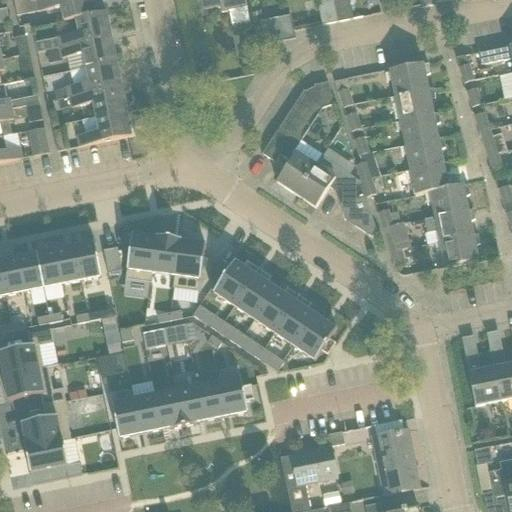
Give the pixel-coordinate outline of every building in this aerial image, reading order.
[(64,24),(75,21),(94,18),(94,17),(90,0),(48,0),(14,7),(16,17),(60,8),(64,24)] [(244,0),(199,0),(202,12),(220,8),(221,14),(228,13),(231,27),(249,23),(244,0)] [(337,24),(331,0),(316,0),(322,27),(337,24)] [(348,0),(331,0),(337,24),(353,21),(348,0)] [(418,0),(420,7),(420,10),(436,7),(435,5),(434,0),(418,0)] [(46,52),(59,50),(111,39),(106,14),(94,17),(94,18),(75,21),(78,35),(57,40),(57,44),(42,47),(43,53),(46,52)] [(16,39),(19,59),(30,57),(26,38),(16,39)] [(82,56),(85,70),(116,64),(111,39),(59,50),(60,59),(61,60),(82,56)] [(59,50),(46,52),(48,61),(60,59),(59,50)] [(30,57),(19,59),(24,82),(34,80),(30,57)] [(55,92),(57,102),(104,92),(121,89),(116,64),(85,70),(88,85),(67,89),(55,92)] [(428,91),(425,78),(430,75),(428,65),(423,66),(389,73),(389,74),(385,75),(386,84),(391,83),(394,98),(428,92),(428,91)] [(459,69),(464,85),(473,82),(468,66),(459,69)] [(314,87),(314,89),(315,88),(322,110),(335,106),(328,84),(314,87)] [(303,92),(296,104),(317,118),(322,110),(315,88),(314,89),(305,93),(303,92)] [(92,105),(95,119),(126,113),(121,89),(104,92),(57,102),(59,112),(92,105)] [(433,116),(430,102),(435,100),(433,90),(428,91),(428,92),(394,98),(390,99),(391,108),(396,107),(399,123),(433,116)] [(467,94),(472,110),(481,106),(476,90),(467,94)] [(338,94),(343,110),(353,107),(347,91),(338,94)] [(0,113),(11,112),(9,101),(0,102),(0,113)] [(296,104),(289,114),(310,128),(317,118),(296,104)] [(42,122),(39,105),(26,107),(29,124),(42,122)] [(0,113),(0,139),(4,139),(4,138),(11,137),(8,122),(13,121),(11,112),(0,113)] [(126,113),(95,119),(98,134),(77,138),(79,149),(131,138),(126,113)] [(289,114),(282,125),(303,139),(310,128),(289,114)] [(346,118),(351,134),(360,131),(355,115),(346,118)] [(438,141),(435,127),(440,125),(438,115),(433,116),(399,123),(399,124),(395,124),(396,133),(401,132),(404,148),(438,141)] [(474,118),(480,134),(489,131),(484,115),(474,118)] [(282,125),(275,135),(296,149),(301,142),(303,139),(282,125)] [(53,133),(57,153),(67,152),(62,131),(53,133)] [(276,184),(296,197),(316,168),(322,158),(323,157),(301,142),(296,149),(275,135),(261,156),(275,165),(280,156),(290,163),(276,184)] [(4,139),(0,139),(0,165),(21,161),(19,150),(7,153),(4,139)] [(31,142),(34,158),(48,155),(45,139),(31,142)] [(368,155),(363,139),(354,142),(359,158),(368,155)] [(482,142),(487,158),(497,155),(492,139),(482,142)] [(443,165),(440,152),(445,149),(443,140),(438,141),(404,148),(399,149),(401,158),(406,157),(409,172),(443,166),(443,165)] [(497,155),(487,158),(492,174),(502,171),(497,155)] [(316,168),(296,197),(315,210),(329,189),(335,193),(344,222),(352,219),(355,228),(354,228),(371,239),(376,232),(360,185),(322,158),(316,168)] [(356,168),(361,183),(371,181),(365,164),(356,168)] [(448,190),(445,177),(450,174),(448,165),(448,164),(443,165),(443,166),(409,172),(404,173),(406,183),(411,182),(414,198),(424,196),(429,195),(429,194),(448,191),(448,190)] [(371,181),(361,183),(366,199),(376,196),(371,181)] [(467,212),(465,199),(470,197),(468,187),(463,188),(463,187),(448,190),(448,191),(429,194),(429,195),(424,196),(426,205),(431,204),(434,220),(468,213),(467,212)] [(498,191),(503,207),(511,204),(511,201),(508,188),(498,191)] [(473,237),(470,224),(475,221),(473,211),(467,212),(468,213),(434,220),(424,222),(427,235),(437,233),(439,244),(473,238),(473,237)] [(378,215),(383,231),(393,228),(389,216),(388,215),(387,212),(378,215)] [(397,212),(388,215),(389,216),(393,228),(401,226),(397,212)] [(391,255),(400,252),(410,249),(403,226),(401,226),(393,228),(383,231),(391,255)] [(131,236),(125,281),(151,285),(152,276),(151,275),(156,240),(155,240),(133,237),(133,236),(131,236)] [(478,263),(475,248),(480,246),(478,236),(473,237),(473,238),(439,244),(439,245),(434,246),(436,255),(441,254),(444,270),(478,263)] [(156,240),(151,275),(152,276),(174,278),(175,278),(180,243),(181,243),(181,242),(155,238),(155,240),(156,240)] [(174,278),(173,290),(198,294),(205,246),(204,246),(203,246),(181,243),(180,243),(175,278),(174,278)] [(94,244),(74,248),(81,283),(101,279),(94,244)] [(74,248),(55,252),(62,287),(81,283),(74,248)] [(116,250),(103,253),(108,275),(121,272),(116,250)] [(55,252),(36,255),(43,291),(62,287),(55,252)] [(400,252),(391,255),(396,271),(406,268),(400,252)] [(36,255),(18,259),(25,294),(43,291),(36,255)] [(18,259),(0,262),(0,268),(6,298),(25,294),(18,259)] [(243,269),(234,263),(212,295),(234,309),(259,272),(247,264),(243,269)] [(275,291),(267,286),(271,280),(259,272),(234,309),(253,323),(275,291)] [(283,296),(275,291),(253,323),(273,336),(299,299),(286,291),(283,296)] [(315,318),(307,313),(311,307),(299,299),(273,336),(293,350),(315,318)] [(199,323),(206,313),(199,308),(193,318),(199,323)] [(182,321),(181,313),(169,316),(170,324),(182,321)] [(206,327),(213,317),(206,313),(199,323),(206,327)] [(100,314),(88,316),(89,324),(101,322),(100,314)] [(61,316),(49,318),(50,326),(62,323),(61,316)] [(88,316),(76,319),(77,326),(89,324),(88,316)] [(170,324),(169,316),(157,318),(159,326),(170,324)] [(49,318),(37,320),(38,328),(50,326),(49,318)] [(314,364),(321,355),(326,358),(334,346),(329,343),(336,332),(315,318),(293,350),(314,364)] [(113,319),(101,322),(104,334),(116,331),(113,319)] [(217,335),(224,325),(217,320),(210,330),(217,335)] [(23,323),(11,325),(13,333),(25,331),(23,323)] [(11,325),(0,327),(0,332),(1,335),(13,333),(11,325)] [(224,339),(230,329),(224,325),(217,335),(224,339)] [(192,326),(185,327),(188,343),(196,342),(192,326)] [(185,327),(168,330),(171,347),(188,343),(185,327)] [(30,348),(0,354),(0,363),(3,379),(43,371),(43,370),(38,348),(53,345),(51,332),(27,336),(30,348)] [(131,332),(119,334),(121,342),(133,339),(131,332)] [(235,346),(241,337),(235,332),(228,342),(235,346)] [(241,351),(248,341),(241,337),(235,346),(241,351)] [(221,345),(211,338),(207,345),(217,352),(221,345)] [(252,359),(259,349),(253,344),(246,354),(252,359)] [(259,363),(266,353),(259,349),(252,359),(259,363)] [(493,370),(500,404),(511,401),(511,366),(505,368),(502,352),(490,354),(493,370)] [(270,371),(277,361),(270,356),(264,366),(270,371)] [(500,404),(493,370),(481,373),(477,357),(465,359),(468,375),(475,409),(500,404)] [(109,358),(96,360),(100,378),(112,376),(109,358)] [(277,375),(283,365),(277,361),(270,371),(277,375)] [(43,371),(3,379),(8,402),(8,404),(40,397),(42,409),(65,404),(63,391),(52,393),(48,369),(43,370),(43,371)] [(247,415),(245,403),(253,402),(250,389),(242,390),(240,379),(218,384),(225,419),(247,415)] [(197,388),(204,423),(225,419),(218,384),(197,388)] [(196,425),(204,423),(197,388),(176,392),(183,429),(197,426),(196,425)] [(154,397),(162,432),(169,430),(170,432),(183,429),(176,392),(154,397)] [(85,393),(69,396),(70,403),(86,400),(85,393)] [(133,401),(141,436),(162,432),(154,397),(133,401)] [(133,401),(111,406),(118,441),(141,436),(133,401)] [(44,421),(20,426),(21,427),(25,449),(26,449),(62,442),(63,444),(71,442),(66,418),(68,417),(65,404),(42,409),(44,421)] [(372,439),(384,498),(419,491),(407,432),(372,439)] [(109,433),(98,435),(100,447),(112,445),(109,433)] [(344,447),(341,434),(327,437),(329,450),(331,450),(344,447)] [(25,449),(24,449),(30,475),(31,475),(31,474),(66,467),(66,468),(67,467),(63,444),(62,442),(26,449),(25,449)] [(492,464),(489,449),(473,453),(476,468),(492,464)] [(310,511),(305,487),(337,480),(331,450),(329,450),(291,458),(291,459),(280,461),(290,511),(310,511)] [(511,511),(511,462),(500,465),(501,472),(488,474),(493,499),(506,496),(509,511),(511,511)] [(351,483),(340,485),(343,497),(353,495),(351,483)] [(401,511),(390,511),(389,502),(364,507),(365,511),(418,511),(418,510),(406,511),(406,510),(401,511)] [(327,508),(327,511),(352,511),(350,503),(327,508)]
